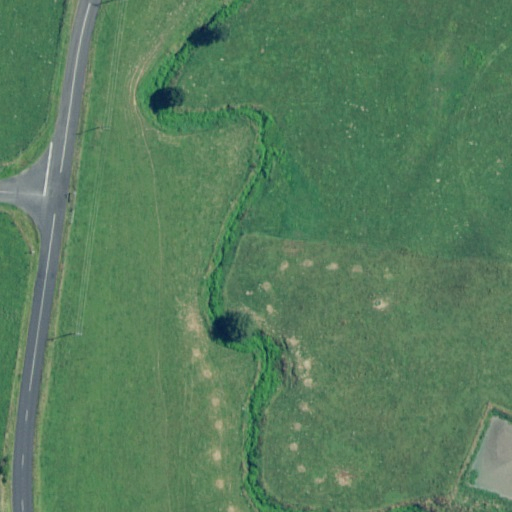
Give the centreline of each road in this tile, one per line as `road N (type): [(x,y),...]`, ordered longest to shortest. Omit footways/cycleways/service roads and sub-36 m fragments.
road 1 (unclassified): [(58,196),(25,429),(25,511)]
road 2 (unclassified): [(92,0),(58,196)]
